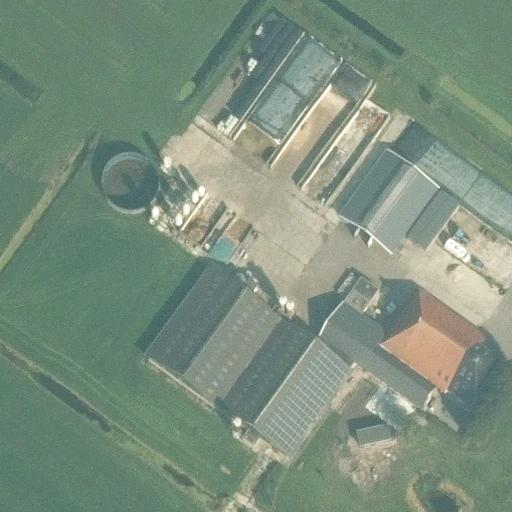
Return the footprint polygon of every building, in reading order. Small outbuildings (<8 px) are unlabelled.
[(270,36),(285,48),(297,34),(269,12),(234,56),(246,66),(270,36)] [(340,57),(293,127),(305,135),(299,145),(310,152),(344,101),(352,106),(370,77),(340,57)] [(241,83),(253,91),(269,66),(257,59),(241,83)] [(235,105),(224,120),(217,115),(206,129),(221,140),(242,111),(235,105)] [(185,138),(167,164),(235,211),(243,199),(206,174),(216,160),(185,138)] [(436,190),(431,186),(388,155),(341,221),(389,256),(436,190)] [(511,194),(462,157),(442,184),(492,221),(511,194)] [(440,204),(420,233),(479,275),(499,246),(440,204)] [(434,261),(441,251),(410,231),(403,241),(434,261)] [(289,465),(353,375),(349,373),(354,366),(318,341),(313,348),(207,271),(143,360),(289,465)] [(387,336),(361,318),(379,294),(361,281),(318,341),(354,366),(421,414),(437,391),(445,397),(447,396),(468,410),(496,370),(475,355),(485,341),(418,293),(387,336)] [(426,413),(439,421),(446,410),(434,401),(426,413)]
